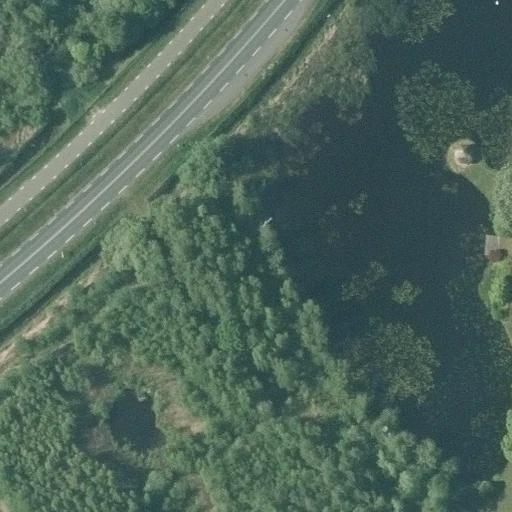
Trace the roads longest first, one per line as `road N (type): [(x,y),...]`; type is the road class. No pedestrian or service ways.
road 1 (primary): [(0,284),(188,107),(286,0)]
road 2 (unclassified): [(0,218),(220,0)]
